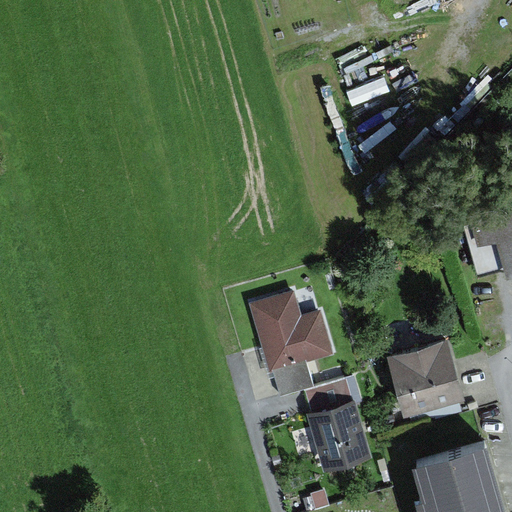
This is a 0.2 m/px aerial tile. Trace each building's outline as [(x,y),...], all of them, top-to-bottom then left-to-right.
[(473,220),(467,221),(480,270),(505,264),(507,272),(511,270),(511,204),(472,215),(473,220)] [(295,288),(249,301),(269,369),(277,367),(283,388),(314,379),(309,362),(341,353),(327,306),(303,313),(295,288)] [(387,348),(403,406),(412,404),(416,421),(464,408),(460,393),(465,391),(448,331),(387,348)] [(352,375),(308,389),(315,410),(309,412),(327,469),(376,454),(352,375)] [(413,489),(419,511),(505,511),(482,432),(409,453),(419,487),(413,489)]
